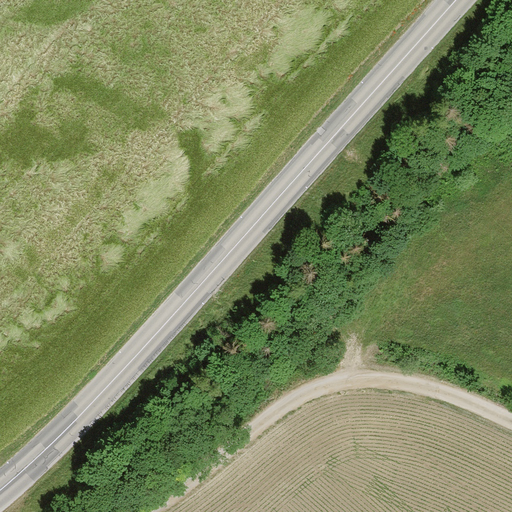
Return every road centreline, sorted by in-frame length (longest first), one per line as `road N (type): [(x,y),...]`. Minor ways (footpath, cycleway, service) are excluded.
road 1 (tertiary): [(0,493),(60,442),(463,0)]
road 2 (track): [(137,511),(283,405),(339,380),(432,388),(511,423)]
